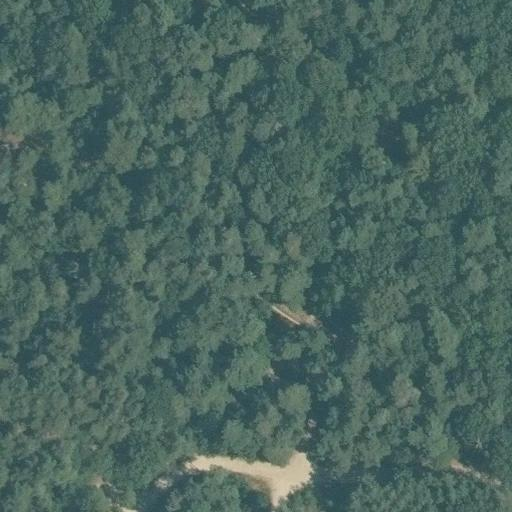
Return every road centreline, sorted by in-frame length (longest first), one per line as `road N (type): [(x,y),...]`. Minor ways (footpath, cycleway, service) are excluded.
road 1 (track): [(511,55),(416,95),(368,142),(347,214),(310,294),(297,369)]
road 2 (track): [(511,488),(471,468),(285,476),(216,465),(187,471),(143,511)]
road 3 (track): [(297,369),(139,435),(66,500)]
road 4 (track): [(297,369),(307,422),(273,511)]
